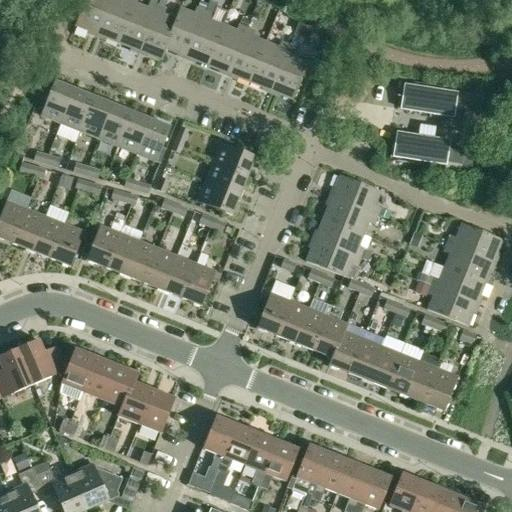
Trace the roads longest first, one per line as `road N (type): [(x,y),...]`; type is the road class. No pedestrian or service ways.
road 1 (residential): [(223,369),(511,480)]
road 2 (residential): [(313,140),(68,56)]
road 3 (residential): [(0,319),(27,307),(77,308),(223,369)]
road 4 (residential): [(223,369),(306,152)]
road 5 (residential): [(511,234),(306,152)]
road 6 (residential): [(160,511),(223,369)]
